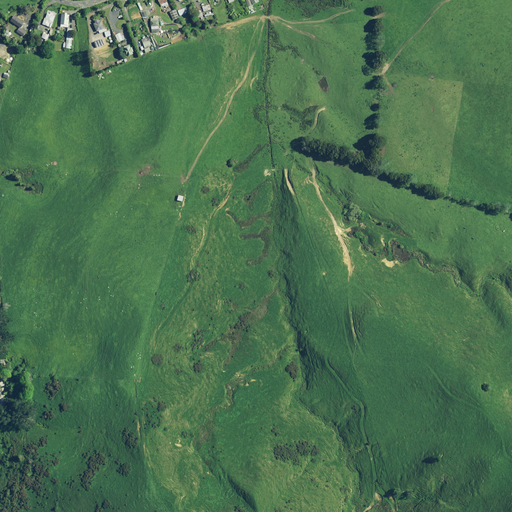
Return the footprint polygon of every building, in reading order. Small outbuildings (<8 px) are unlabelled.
[(205,6),(204,3),(201,4),(204,11),(211,9),(209,4),(205,6)] [(188,12),(186,7),(178,11),(180,15),(188,12)] [(56,14),(51,12),(50,14),(47,13),(45,18),(42,24),(51,27),(56,14)] [(60,26),(61,26),(68,27),(70,15),(62,14),(60,26)] [(24,22),(15,15),(11,21),(20,28),(24,22)] [(155,16),(154,16),(154,18),(151,18),(152,33),(159,32),(158,25),(160,25),(159,17),(155,18),(155,16)] [(106,31),(101,19),(95,21),(96,23),(94,23),(97,31),(99,31),(100,33),(106,31)] [(26,32),(20,27),(17,32),(23,36),(26,32)] [(73,29),(68,28),(66,42),(64,42),(63,48),(71,48),(72,40),(73,29)] [(121,36),(120,33),(115,35),(118,42),(125,39),(123,36),(121,36)] [(143,39),(142,39),(143,43),(145,47),(151,45),(149,40),(147,41),(146,38),(143,39)] [(134,54),(130,44),(124,47),(127,56),(134,54)]
